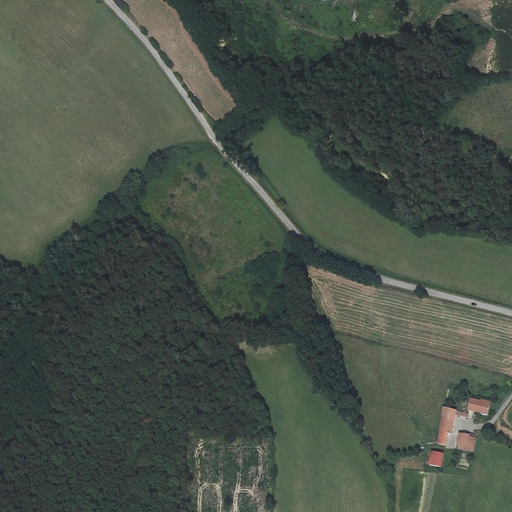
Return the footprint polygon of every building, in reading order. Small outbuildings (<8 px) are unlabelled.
[(470,410),(475,402),(468,400),(466,410),(470,410)] [(480,403),(475,402),(470,410),(469,412),(478,413),(478,416),(485,417),(488,403),(480,402),(480,403)] [(465,420),(466,416),(441,411),(437,447),(444,448),(445,440),(449,440),(454,418),(465,420)] [(459,437),(458,446),(467,447),(474,448),(476,438),(467,437),(466,438),(459,437)] [(466,454),(467,447),(458,446),(456,452),(466,454)] [(441,467),(443,453),(429,452),(428,465),(441,467)]
